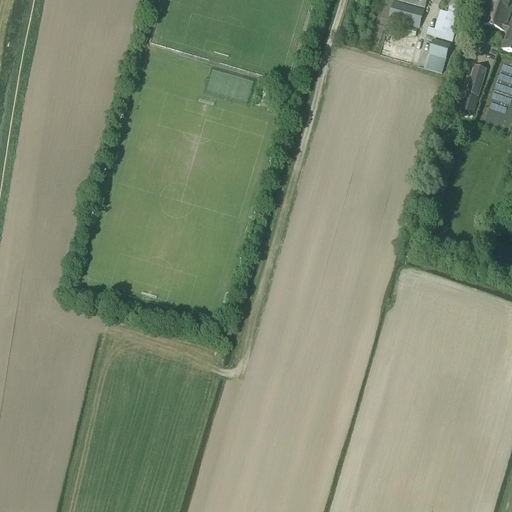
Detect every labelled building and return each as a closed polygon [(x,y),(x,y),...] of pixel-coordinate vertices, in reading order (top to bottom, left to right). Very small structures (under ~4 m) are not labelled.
[(389,0),(397,1),(425,9),(427,0),(389,0)] [(451,43),(462,10),(464,0),(451,0),(450,6),(447,14),(440,12),(434,31),(428,29),(426,36),(451,43)] [(511,0),(490,0),(482,25),(490,28),(502,32),(502,31),(507,33),(502,50),(511,53),(511,20),(510,26),(504,24),(511,0)] [(419,30),(424,11),(394,3),(388,21),(387,26),(393,28),(395,23),(419,30)] [(442,76),(451,46),(433,41),(425,70),(442,76)] [(466,94),(460,112),(472,116),(478,98),(486,71),(474,67),(466,94)] [(259,88),(256,100),(273,105),(276,93),(259,88)] [(454,129),(457,120),(448,117),(445,126),(454,129)]
